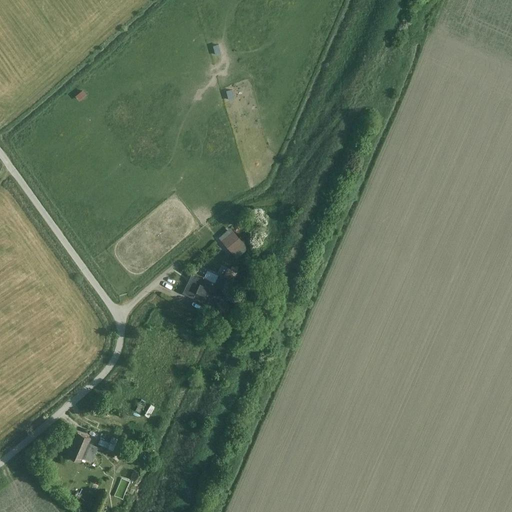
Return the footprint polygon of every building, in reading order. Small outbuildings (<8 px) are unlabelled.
[(77,98),(84,94),(82,90),(75,95),(77,98)] [(248,249),(229,228),(218,238),(236,259),(248,249)] [(201,275),(193,272),(182,296),(207,309),(219,286),(221,275),(204,267),(201,275)] [(236,273),(227,269),(223,278),(233,282),(236,273)] [(138,399),(135,410),(142,412),(145,401),(138,399)] [(90,438),(77,432),(67,458),(80,463),(82,459),(91,462),(97,447),(88,444),(90,438)]
